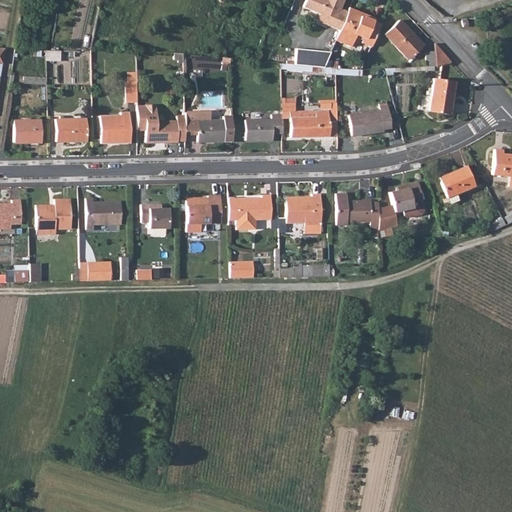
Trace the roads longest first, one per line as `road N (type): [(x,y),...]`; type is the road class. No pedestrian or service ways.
road 1 (residential): [(0,170),(359,161),(444,141),(506,101)]
road 2 (track): [(437,256),(364,283),(0,289)]
road 3 (track): [(511,228),(437,256),(395,511)]
road 4 (tertiary): [(407,0),(506,101)]
